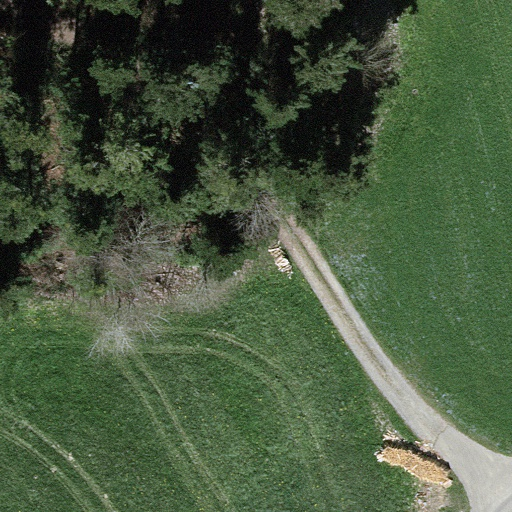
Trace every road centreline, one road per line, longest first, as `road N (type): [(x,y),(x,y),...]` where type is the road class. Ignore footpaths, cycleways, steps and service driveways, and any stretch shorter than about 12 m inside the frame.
road 1 (track): [(511,496),(383,377),(270,205),(143,79),(23,0)]
road 2 (track): [(232,0),(270,205)]
